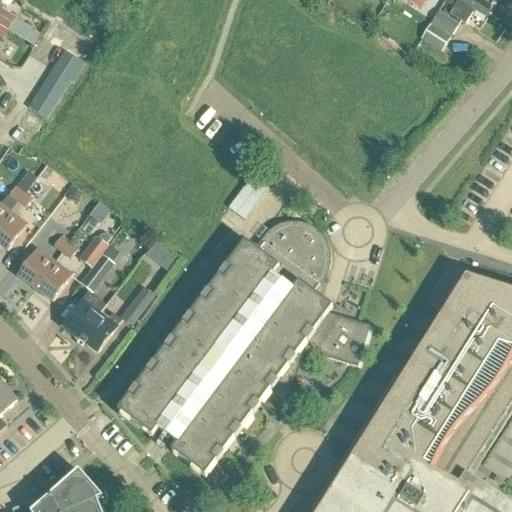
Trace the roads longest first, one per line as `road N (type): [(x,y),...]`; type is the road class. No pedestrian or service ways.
road 1 (residential): [(155,511),(0,328)]
road 2 (residential): [(385,212),(365,220),(348,214),(206,84)]
road 3 (residential): [(385,212),(511,64)]
road 4 (residential): [(385,212),(511,258)]
